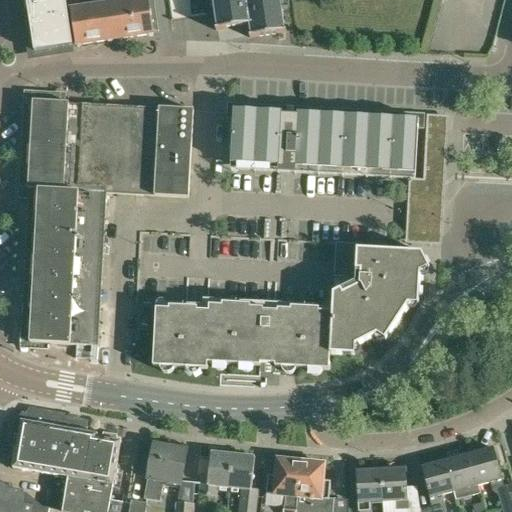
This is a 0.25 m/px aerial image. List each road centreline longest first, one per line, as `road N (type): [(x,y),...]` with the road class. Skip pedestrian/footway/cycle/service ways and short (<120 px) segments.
road 1 (secondary): [(314,406),(230,413),(169,407),(24,381),(0,367)]
road 2 (residential): [(507,78),(211,67)]
road 3 (residential): [(314,406),(327,434),(350,445),(413,440),(511,401)]
road 4 (residential): [(0,84),(62,70),(211,67)]
road 5 (secondary): [(473,290),(394,378),(358,398),(314,406)]
